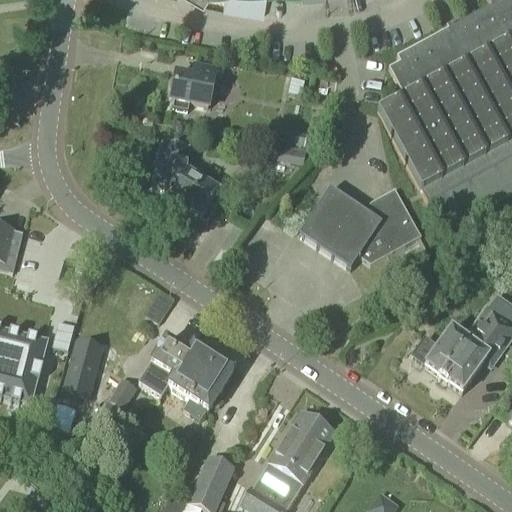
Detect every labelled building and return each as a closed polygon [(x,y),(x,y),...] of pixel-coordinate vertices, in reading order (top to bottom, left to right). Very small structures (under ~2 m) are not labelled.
[(228,0),(228,14),(267,15),(267,0),(228,0)] [(387,72),(403,101),(376,115),(426,208),(443,239),(511,201),(511,0),(485,0),(490,9),(451,30),(449,27),(445,30),(446,33),(395,60),(398,66),(387,72)] [(169,106),(172,106),(171,114),(187,117),(188,109),(207,113),(215,74),(193,69),(191,81),(174,78),(169,106)] [(288,147),(290,135),(278,133),(276,144),(288,147)] [(205,228),(220,204),(215,201),(218,196),(196,183),(199,178),(186,169),(186,168),(189,152),(165,148),(158,191),(170,198),(166,203),(172,207),(172,206),(179,211),(183,214),(184,212),(201,223),(200,225),(205,228)] [(369,270),(420,242),(393,195),(369,208),(363,217),(329,194),(298,240),(349,275),(357,262),(369,270)] [(0,232),(0,275),(12,278),(21,239),(12,237),(13,236),(0,232)] [(412,309),(432,299),(425,284),(405,294),(412,309)] [(150,309),(163,317),(170,306),(157,298),(150,309)] [(491,315),(467,347),(450,335),(437,353),(422,342),(408,363),(423,373),(423,372),(439,384),(438,384),(444,388),(444,387),(461,399),(481,370),(490,376),(511,344),(511,312),(503,306),(495,318),(491,315)] [(51,352),(66,356),(73,332),(57,328),(51,352)] [(0,403),(0,404),(1,402),(10,404),(9,406),(19,408),(19,406),(29,409),(30,407),(36,385),(38,385),(41,372),(39,371),(45,347),(35,344),(36,342),(27,340),(27,342),(17,340),(18,338),(8,335),(8,337),(0,335),(0,403)] [(186,360),(185,360),(164,346),(149,369),(137,389),(160,404),(166,393),(165,392),(171,383),(186,360)] [(59,402),(85,409),(100,356),(74,348),(59,402)] [(166,393),(188,406),(181,416),(198,427),(205,417),(206,418),(232,377),(191,351),(185,360),(186,360),(171,383),(165,392),(166,393)] [(122,417),(127,408),(136,394),(118,383),(104,406),(122,417)] [(250,492),(237,511),(288,511),(316,467),(333,440),(298,418),(267,469),(252,493),(250,492)] [(186,511),(216,511),(234,474),(206,462),(185,511),(186,511)] [(379,499),(369,511),(395,511),(396,511),(379,499)]
